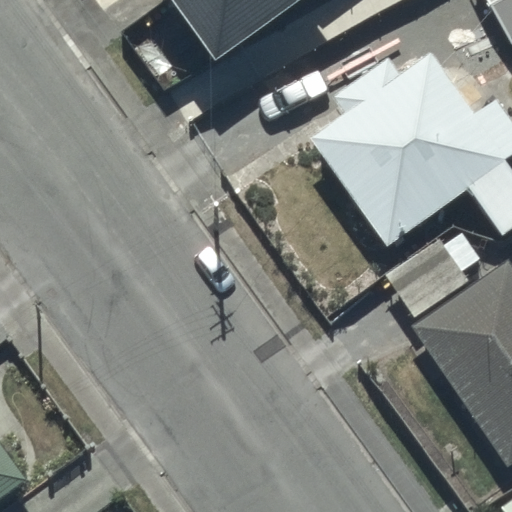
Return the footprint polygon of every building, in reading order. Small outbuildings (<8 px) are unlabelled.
[(171,0),(216,64),(308,0),(171,0)] [(511,0),(488,0),(511,39),(511,0)] [(346,114),(313,137),(389,245),(471,188),(504,234),(511,228),(511,170),(504,159),(511,153),(511,123),(494,98),(473,113),(431,53),(400,74),(389,59),(334,97),(346,114)] [(441,238),(386,273),(414,317),(469,282),(441,238)] [(511,270),(506,262),(410,325),(505,467),(511,462),(511,270)] [(0,442),(0,502),(28,483),(0,442)] [(511,511),(511,499),(500,508),(502,511),(511,511)]
